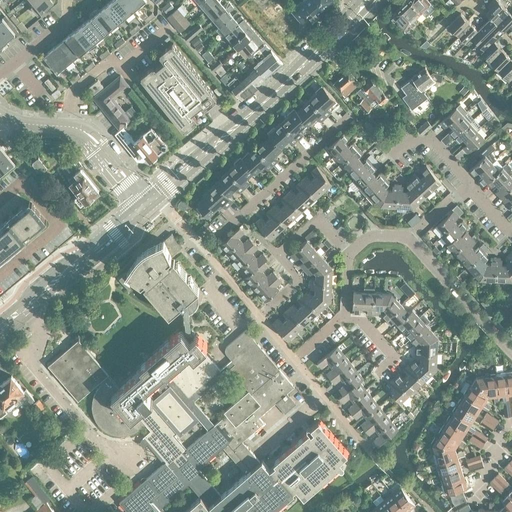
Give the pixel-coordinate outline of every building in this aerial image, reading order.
[(51,0),(38,0),(31,7),(38,15),(53,2),(51,0)] [(110,0),(103,7),(117,23),(124,17),(110,0)] [(122,0),(110,0),(124,17),(132,11),(122,0)] [(134,0),(122,0),(132,11),(139,5),(134,0)] [(201,0),(199,2),(205,10),(217,0),(201,0)] [(315,16),(302,0),(292,9),(305,24),(315,16)] [(317,0),(302,0),(315,16),(324,8),(317,0)] [(410,0),(408,0),(401,7),(415,23),(419,19),(416,15),(421,10),(410,0)] [(428,0),(411,0),(421,11),(426,15),(435,7),(428,0)] [(491,18),(497,24),(509,12),(497,0),(493,0),(491,2),(495,5),(492,7),(497,12),(494,15),(491,18)] [(207,12),(213,19),(231,4),(228,1),(223,5),(219,1),(207,12)] [(174,7),(171,4),(169,2),(162,8),(164,11),(167,13),(174,7)] [(213,19),(220,27),(232,16),(228,12),(234,8),(231,4),(213,19)] [(103,7),(95,13),(109,30),(117,23),(103,7)] [(415,23),(401,7),(391,16),(406,32),(412,26),(415,23)] [(167,17),(173,24),(184,16),(177,8),(167,17)] [(510,26),(511,27),(511,14),(509,12),(497,24),(504,31),(510,26)] [(95,13),(88,19),(102,36),(109,30),(95,13)] [(449,26),(459,36),(466,30),(461,25),(467,19),(461,13),(449,26)] [(173,24),(180,32),(190,23),(184,16),(173,24)] [(226,34),(243,19),(241,16),(235,20),(232,16),(220,27),(216,30),(222,37),(226,34)] [(0,45),(15,33),(2,18),(0,19),(0,45)] [(88,19),(81,25),(94,42),(102,36),(88,19)] [(226,34),(233,42),(245,31),(241,27),(246,22),(243,19),(226,34)] [(466,43),(472,38),(471,37),(478,30),(467,19),(461,25),(466,30),(459,36),(466,43)] [(471,37),(472,38),(478,44),(493,28),(486,22),(478,30),(471,37)] [(73,31),(87,48),(89,51),(92,49),(95,47),(98,46),(94,42),(81,25),(73,31)] [(184,32),(190,39),(195,36),(188,28),(184,32)] [(478,44),(484,50),(493,41),(494,41),(500,35),(493,28),(478,44)] [(73,31),(66,37),(80,54),(87,48),(73,31)] [(233,42),(239,49),(256,34),(253,31),(248,35),(245,31),(233,42)] [(119,40),(118,41),(121,44),(125,41),(119,34),(116,37),(119,40)] [(256,34),(239,49),(245,57),(258,46),(254,42),(259,37),(256,34)] [(197,35),(191,41),(195,46),(202,41),(197,35)] [(66,37),(58,43),(72,60),(80,54),(66,37)] [(481,52),(487,59),(494,53),(499,57),(504,52),(494,41),(493,41),(484,50),(481,52)] [(201,42),(195,47),(199,52),(205,46),(201,42)] [(58,43),(51,49),(65,66),(72,60),(58,43)] [(154,66),(140,77),(183,131),(197,120),(192,113),(201,105),(204,108),(217,97),(173,43),(160,54),(165,60),(155,68),(154,66)] [(265,44),(257,51),(274,71),(282,64),(271,51),(265,55),(262,51),(267,47),(265,44)] [(65,66),(51,49),(43,56),(57,73),(65,66)] [(214,56),(207,50),(202,55),(209,62),(214,56)] [(254,65),(256,68),(257,68),(266,78),(274,71),(257,51),(248,59),(251,61),(256,57),(259,61),(254,65)] [(487,59),(498,70),(510,58),(504,52),(499,57),(494,53),(487,59)] [(498,70),(509,81),(511,77),(511,70),(511,69),(511,68),(511,59),(510,58),(498,70)] [(223,63),(219,59),(211,65),(215,70),(221,65),(223,63)] [(221,65),(215,70),(221,76),(226,71),(221,65)] [(423,88),(435,80),(442,81),(443,74),(433,72),(430,74),(425,67),(412,77),(413,78),(401,87),(412,101),(426,91),(423,88)] [(256,68),(245,77),(247,79),(250,83),(252,81),(257,87),(266,78),(257,68),(256,68)] [(333,84),(345,97),(359,84),(357,82),(358,81),(349,70),(333,84)] [(448,70),(444,73),(452,79),(455,75),(448,70)] [(132,106),(124,112),(112,98),(128,85),(120,75),(95,96),(120,127),(138,113),(132,106)] [(247,79),(245,77),(241,81),(237,77),(235,79),(234,77),(227,83),(242,100),(257,87),(252,81),(250,83),(247,79)] [(48,78),(44,81),(52,90),(56,87),(48,78)] [(371,78),(357,92),(361,96),(359,98),(360,100),(357,103),(366,112),(371,108),(369,105),(376,98),(381,104),(388,98),(386,95),(385,95),(373,82),(374,81),(371,78)] [(98,79),(88,87),(94,94),(103,86),(98,79)] [(224,92),(219,86),(214,90),(219,96),(224,92)] [(323,86),(310,98),(326,117),(331,112),(327,107),(335,99),(323,86)] [(55,98),(61,93),(57,89),(52,93),(55,98)] [(295,109),(308,124),(317,116),(321,121),(326,117),(310,98),(297,110),(295,109)] [(449,123),(451,125),(463,115),(467,112),(460,103),(456,107),(439,122),(445,127),(449,123)] [(295,109),(282,121),(298,139),(303,135),(299,130),(307,123),(308,124),(295,109)] [(449,132),(454,137),(470,122),(463,115),(451,125),(453,128),(449,132)] [(362,123),(369,130),(374,125),(368,118),(362,123)] [(379,126),(384,133),(392,126),(387,119),(379,126)] [(282,121),(268,133),(282,148),(281,147),(289,139),(293,144),(298,139),(282,121)] [(422,135),(427,130),(419,121),(414,125),(422,135)] [(463,138),(465,140),(477,130),(470,122),(454,137),(458,142),(463,138)] [(128,147),(138,159),(142,159),(146,156),(149,159),(151,160),(153,161),(157,158),(157,156),(155,154),(166,146),(151,128),(134,141),(123,127),(117,132),(128,147)] [(477,130),(465,140),(467,143),(462,147),(468,153),(484,138),(477,130)] [(327,147),(335,155),(346,144),(344,142),(349,138),(344,132),(327,147)] [(269,135),(256,147),(273,165),(278,160),(273,156),(282,148),(268,133),(268,134),(269,135)] [(335,155),(341,162),(358,148),(353,142),(348,146),(346,144),(335,155)] [(478,171),(480,173),(496,159),(493,156),(494,155),(491,152),(495,148),(492,144),(479,155),(481,158),(468,170),(474,175),(478,171)] [(242,157),(242,158),(255,172),(263,165),(268,170),(273,165),(256,147),(243,159),(242,157)] [(341,162),(348,170),(360,159),(358,157),(363,153),(358,148),(341,162)] [(0,174),(14,163),(7,155),(0,160),(0,174)] [(348,170),(355,178),(372,163),(367,157),(362,162),(360,159),(348,170)] [(32,163),(40,174),(47,169),(38,158),(32,163)] [(85,202),(86,201),(87,201),(88,201),(89,201),(90,200),(91,200),(92,199),(92,198),(93,197),(93,195),(98,191),(80,169),(83,167),(76,158),(71,163),(77,171),(67,179),(79,194),(74,197),(80,205),(85,201),(85,202)] [(242,158),(228,170),(245,188),(250,183),(245,178),(253,171),(255,173),(255,172),(242,158)] [(483,185),(486,182),(499,170),(502,166),(496,159),(480,173),(482,176),(478,180),(483,185)] [(352,181),(359,188),(374,174),(372,172),(376,168),(372,163),(355,178),(352,181)] [(496,183),(498,185),(509,175),(511,172),(511,169),(510,168),(511,167),(508,163),(507,164),(506,163),(502,166),(499,170),(486,182),(491,187),(496,183)] [(424,175),(422,177),(433,189),(441,181),(426,165),(420,170),(424,175)] [(315,176),(313,178),(323,190),(331,183),(316,166),(311,172),(315,176)] [(215,182),(216,184),(216,183),(227,195),(235,188),(240,192),(245,188),(228,170),(215,182)] [(359,188),(366,196),(385,178),(388,176),(385,172),(382,174),(381,172),(376,177),(374,174),(359,188)] [(416,174),(410,179),(425,195),(433,189),(422,177),(420,179),(416,174)] [(495,192),(500,197),(511,185),(511,177),(509,175),(498,185),(500,187),(495,192)] [(306,176),(301,180),(316,197),(323,190),(313,178),(310,180),(306,176)] [(372,203),(376,200),(388,190),(385,187),(389,184),(388,183),(389,182),(385,178),(366,196),(372,203)] [(409,188),(407,190),(418,202),(425,195),(410,179),(406,182),(408,184),(406,185),(409,188)] [(300,190),(298,192),(308,204),(316,197),(301,180),(296,185),(300,190)] [(216,183),(216,184),(203,196),(204,198),(197,205),(207,216),(221,203),(225,208),(233,201),(227,195),(216,183)] [(387,206),(397,206),(398,184),(394,184),(394,185),(392,185),(392,190),(388,190),(376,200),(380,205),(384,202),(387,206)] [(398,184),(397,206),(407,207),(410,204),(413,207),(418,202),(407,190),(403,190),(403,186),(401,186),(401,184),(398,184)] [(509,198),(511,200),(511,199),(511,185),(500,197),(505,202),(509,198)] [(291,189),(286,194),(301,211),(308,204),(298,192),(295,194),(291,189)] [(285,204),(282,206),(293,218),(301,211),(286,194),(280,199),(285,204)] [(184,210),(188,204),(185,201),(181,200),(178,203),(178,206),(180,209),(184,210)] [(0,259),(0,260),(6,255),(5,254),(9,250),(10,250),(10,251),(11,251),(16,247),(15,245),(19,241),(20,242),(20,243),(26,238),(24,235),(29,232),(30,233),(31,235),(32,234),(32,233),(36,229),(35,228),(40,224),(40,225),(41,226),(45,222),(46,222),(47,222),(46,221),(47,221),(46,220),(32,204),(33,204),(32,203),(0,229),(0,259)] [(276,203),(271,208),(286,224),(293,218),(282,206),(280,208),(276,203)] [(270,217),(267,219),(278,231),(286,224),(271,208),(265,213),(270,217)] [(437,225),(444,233),(456,222),(454,220),(459,216),(453,210),(437,225)] [(414,223),(423,217),(420,212),(410,218),(414,223)] [(278,231),(267,219),(265,221),(261,217),(255,222),(270,238),(278,231)] [(444,233),(451,240),(459,233),(460,233),(468,226),(463,220),(458,224),(456,222),(444,233)] [(220,245),(227,253),(240,240),(238,238),(244,232),(239,227),(220,245)] [(447,243),(454,251),(471,236),(466,231),(461,235),(460,233),(459,233),(451,240),(447,243)] [(170,262),(168,259),(183,246),(171,233),(163,240),(155,244),(151,246),(146,249),(142,252),(138,256),(135,260),(132,264),(127,272),(119,279),(130,292),(144,279),(147,282),(145,283),(153,291),(151,293),(157,300),(159,298),(165,306),(163,307),(169,314),(173,310),(174,311),(175,312),(176,313),(177,313),(178,314),(179,314),(181,315),(182,315),(183,315),(184,315),(185,315),(187,315),(188,315),(189,314),(190,314),(191,313),(192,313),(193,312),(194,311),(195,310),(196,309),(196,308),(197,307),(197,306),(198,305),(198,303),(198,302),(198,301),(198,300),(198,299),(197,297),(197,296),(197,295),(196,294),(195,293),(195,292),(199,288),(193,281),(191,283),(185,276),(187,274),(181,267),(179,269),(172,260),(170,262)] [(454,251),(461,259),(473,248),(471,246),(476,242),(471,236),(454,251)] [(227,253),(234,260),(253,243),(249,238),(243,243),(240,240),(227,253)] [(300,256),(302,258),(314,247),(307,239),(290,254),(295,260),(300,256)] [(234,260),(241,268),(254,256),(252,253),(258,247),(253,243),(234,260)] [(461,259),(469,267),(485,251),(480,246),(475,250),(473,248),(461,259)] [(299,264),(304,270),(321,255),(314,247),(302,258),(304,260),(299,264)] [(469,267),(475,274),(487,263),(485,261),(488,258),(487,256),(488,255),(485,251),(469,267)] [(241,268),(248,275),(264,261),(267,258),(263,253),(257,258),(254,256),(241,268)] [(314,271),(315,272),(327,262),(321,255),(304,270),(308,274),(309,272),(310,274),(314,271)] [(487,263),(475,274),(483,283),(487,281),(487,279),(496,280),(497,257),(493,257),(493,259),(491,259),(491,263),(487,263)] [(500,258),(497,257),(496,280),(506,280),(509,277),(511,281),(511,280),(511,270),(506,264),(502,264),(502,259),(500,259),(500,258)] [(244,278),(251,286),(264,274),(262,271),(268,266),(264,261),(248,275),(244,278)] [(309,279),(309,282),(331,283),(332,274),(329,270),(332,267),(327,262),(315,272),(316,273),(316,277),(311,277),(311,279),(309,279)] [(251,286),(258,294),(277,276),(273,271),(267,277),(264,274),(251,286)] [(277,276),(258,294),(265,301),(279,289),(276,286),(282,281),(277,276)] [(315,292),(326,304),(331,300),(328,296),(331,293),(331,283),(309,282),(309,286),(311,286),(311,288),(315,288),(315,292)] [(307,291),(303,295),(318,311),(326,304),(315,292),(313,294),(310,291),(308,292),(307,291)] [(360,307),(363,307),(364,291),(353,291),(352,313),(360,313),(360,307)] [(366,314),(373,314),(374,292),(364,291),(363,307),(366,307),(366,314)] [(384,308),(384,292),(374,292),(373,314),(378,314),(379,312),(380,313),(381,308),(384,308)] [(383,317),(386,319),(402,305),(396,297),(391,297),(391,293),(384,292),(384,308),(387,311),(384,314),(385,316),(383,317)] [(302,304),(300,306),(310,318),(318,311),(303,295),(298,299),(302,304)] [(293,304),(288,308),(303,325),(310,318),(300,306),(297,308),(293,304)] [(395,321),(397,322),(397,323),(409,312),(402,305),(386,319),(390,325),(395,321)] [(93,309),(96,314),(102,312),(100,306),(93,309)] [(287,318),(285,320),(295,332),(303,325),(288,308),(283,313),(287,318)] [(406,325),(408,327),(419,316),(412,309),(409,312),(397,323),(397,322),(396,323),(401,329),(406,325)] [(410,329),(405,334),(410,339),(426,324),(430,321),(423,313),(419,316),(408,327),(410,329)] [(295,332),(285,320),(282,322),(278,317),(272,323),(287,339),(295,332)] [(419,340),(421,342),(433,332),(426,324),(410,339),(413,343),(415,342),(416,343),(419,340)] [(318,421),(310,428),(313,431),(310,434),(308,432),(273,463),(275,465),(269,469),(261,460),(259,462),(242,441),(264,423),(259,417),(275,403),(279,400),(283,396),(287,393),(288,392),(294,387),(245,330),(227,346),(225,349),(225,351),(226,354),(231,360),(220,369),(211,360),(203,350),(207,346),(196,334),(190,339),(181,330),(140,365),(142,368),(120,387),(78,339),(48,365),(78,400),(100,381),(102,384),(98,389),(95,394),(93,400),(92,407),(94,413),(96,419),(100,425),(104,429),(110,432),(116,434),(123,435),(129,434),(135,431),(140,428),(145,424),(150,430),(143,437),(143,438),(144,437),(165,461),(119,501),(122,504),(128,511),(271,511),(280,504),(294,493),(293,491),(296,488),(304,497),(338,468),(339,469),(340,469),(342,469),(343,468),(343,466),(343,465),(340,461),(347,454),(318,421)] [(415,348),(415,352),(437,353),(437,343),(434,340),(438,337),(433,332),(421,342),(421,347),(417,346),(417,348),(415,348)] [(328,362),(330,365),(344,354),(337,346),(317,362),(321,367),(328,362)] [(421,357),(421,361),(431,374),(436,369),(433,366),(436,363),(437,353),(415,352),(415,355),(416,355),(416,357),(421,357)] [(326,373),(330,378),(350,362),(344,354),(330,365),(333,368),(326,373)] [(412,360),(408,364),(424,380),(431,374),(421,361),(418,364),(415,360),(414,362),(412,360)] [(341,378),(343,381),(357,370),(350,362),(330,378),(334,383),(341,378)] [(407,373),(405,375),(416,387),(424,380),(408,364),(403,369),(407,373)] [(339,389),(343,394),(360,381),(360,382),(363,379),(357,370),(343,381),(345,384),(339,389)] [(506,371),(495,372),(498,395),(502,394),(505,416),(511,415),(506,371)] [(485,376),(476,377),(488,396),(494,395),(495,403),(499,402),(498,395),(495,372),(485,373),(485,376)] [(399,373),(393,378),(408,394),(416,387),(405,375),(403,377),(399,373)] [(26,389),(24,391),(11,376),(5,381),(4,380),(0,383),(0,415),(1,417),(7,412),(8,413),(22,402),(25,407),(34,400),(26,389)] [(469,384),(463,392),(482,405),(488,409),(491,405),(485,401),(488,396),(476,377),(471,385),(469,384)] [(408,394),(393,378),(388,382),(392,387),(390,389),(400,402),(408,394)] [(350,397),(352,400),(366,389),(360,382),(360,381),(343,394),(339,397),(343,402),(350,397)] [(294,387),(288,392),(292,395),(297,390),(294,387)] [(348,408),(352,413),(372,397),(366,389),(352,400),(355,403),(348,408)] [(463,392),(458,401),(477,413),(482,405),(463,392)] [(284,413),(296,404),(287,393),(275,403),(284,413)] [(363,413),(365,416),(379,405),(372,397),(352,413),(356,418),(363,413)] [(52,417),(45,408),(38,399),(33,403),(47,421),(52,417)] [(458,401),(452,410),(471,422),(477,413),(458,401)] [(364,429),(365,429),(385,413),(379,405),(365,416),(367,419),(357,427),(361,431),(364,429)] [(452,410),(447,418),(466,430),(471,422),(452,410)] [(487,412),(483,417),(495,425),(499,420),(487,412)] [(375,429),(378,432),(391,421),(385,413),(365,429),(369,434),(375,429)] [(495,425),(483,417),(480,422),(492,430),(495,425)] [(447,418),(441,427),(460,439),(466,430),(447,418)] [(391,421),(378,432),(380,435),(373,440),(378,446),(398,429),(391,421)] [(435,435),(430,444),(433,444),(455,447),(458,443),(464,447),(467,443),(460,439),(441,427),(435,435)] [(476,429),(472,434),(484,442),(488,437),(476,429)] [(484,442),(472,434),(469,439),(481,447),(484,442)] [(436,464),(458,457),(465,455),(464,450),(456,453),(455,447),(433,444),(435,453),(433,454),(436,464)] [(466,459),(468,465),(482,460),(480,455),(466,459)] [(436,464),(439,474),(461,467),(458,457),(436,464)] [(482,460),(468,465),(470,470),(484,466),(482,460)] [(439,474),(442,483),(464,477),(461,467),(439,474)] [(498,473),(494,477),(504,487),(508,483),(498,473)] [(449,492),(452,502),(464,494),(462,489),(467,487),(464,477),(442,483),(445,494),(449,492)] [(504,487),(494,477),(490,481),(500,491),(504,487)] [(402,488),(393,494),(407,511),(411,511),(410,509),(415,505),(402,488)] [(503,499),(502,500),(511,509),(511,494),(510,492),(503,499)] [(407,511),(393,494),(385,501),(394,511),(407,511)] [(464,494),(452,502),(455,505),(466,500),(464,494)] [(503,507),(499,510),(499,511),(511,511),(511,509),(502,500),(503,499),(501,498),(498,501),(503,507)] [(394,511),(385,501),(377,507),(381,511),(394,511)] [(34,511),(54,511),(46,502),(34,511)] [(489,510),(488,511),(499,511),(499,510),(493,510),(494,503),(489,502),(489,510)]
